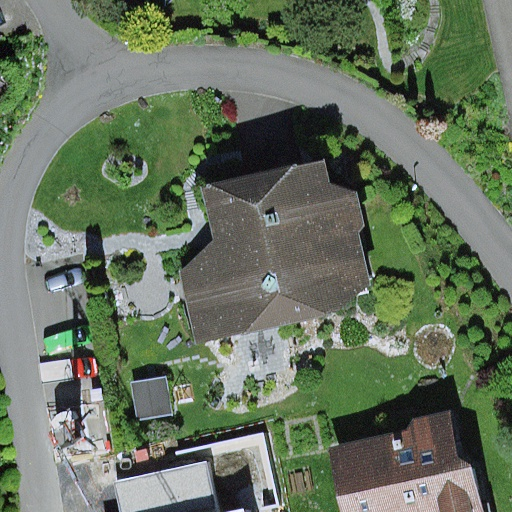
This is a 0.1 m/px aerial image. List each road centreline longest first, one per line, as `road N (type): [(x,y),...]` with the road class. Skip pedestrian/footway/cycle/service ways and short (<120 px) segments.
road 1 (residential): [(511,276),(363,101),(223,59),(69,96)]
road 2 (residential): [(45,511),(13,264),(26,171)]
